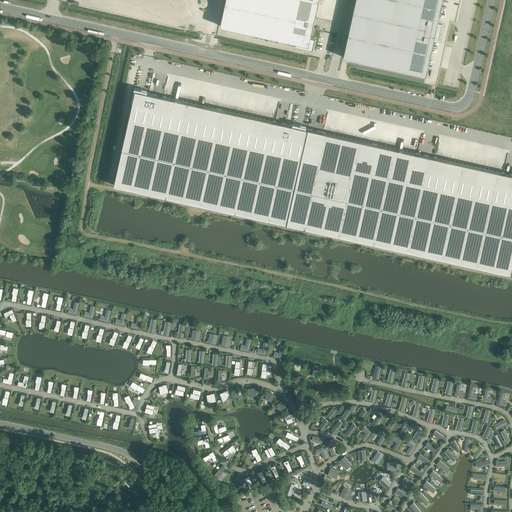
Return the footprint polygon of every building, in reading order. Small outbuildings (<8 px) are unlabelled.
[(225,0),(220,26),(281,39),(289,41),(305,45),(305,47),(313,49),(316,38),(310,36),(318,0),(225,0)] [(440,31),(442,22),(437,21),(441,0),(355,0),(353,12),(430,29),(440,31)] [(425,75),(434,38),(438,39),(440,31),(430,29),(353,12),(343,57),(423,74),(425,75)] [(511,174),(510,174),(506,173),(433,156),(429,155),(424,154),(420,154),(375,144),(374,143),(305,128),(304,128),(304,127),(294,124),(293,125),(292,125),(290,124),(286,124),(282,123),(277,122),(220,109),(219,108),(161,96),(157,95),(153,94),(152,94),(149,93),(147,92),(145,92),(146,91),(135,89),(133,100),(132,102),(114,185),(511,274),(511,268),(511,174)] [(34,292),(28,290),(26,302),(31,303),(34,292)] [(40,306),(45,307),(48,296),(43,294),(40,306)] [(60,299),(52,297),(50,306),(59,307),(60,299)] [(68,313),(76,314),(79,303),(75,302),(73,309),(72,309),(72,308),(69,308),(68,313)] [(84,316),(92,318),(95,307),(91,306),(89,313),(88,313),(88,312),(85,311),(84,316)] [(99,320),(108,322),(111,310),(107,309),(105,317),(104,317),(104,316),(101,315),(99,320)] [(13,322),(17,320),(12,310),(4,313),(5,317),(10,315),(10,316),(11,318),(13,322)] [(115,324),(124,326),(126,314),(122,313),(120,320),(119,320),(116,319),(115,324)] [(131,327),(139,329),(142,317),(137,316),(136,324),(135,324),(135,323),(132,322),(131,327)] [(9,335),(10,328),(2,326),(1,333),(9,335)] [(96,341),(101,342),(104,329),(100,328),(98,334),(97,336),(97,335),(97,337),(96,341)] [(199,340),(201,331),(193,330),(191,339),(199,340)] [(118,333),(114,331),(112,338),(111,337),(111,339),(111,338),(110,340),(109,344),(114,345),(118,333)] [(215,344),(218,335),(210,333),(207,342),(215,344)] [(132,337),(128,335),(126,341),(125,341),(125,342),(124,342),(124,344),(122,347),(127,349),(132,337)] [(228,347),(231,337),(223,335),(221,346),(228,347)] [(135,347),(139,349),(144,339),(140,337),(138,343),(137,343),(137,345),(136,345),(135,347)] [(240,349),(248,351),(251,340),(247,339),(245,346),(244,346),(244,345),(241,345),(240,349)] [(155,343),(148,341),(146,351),(153,352),(155,343)] [(261,349),(258,348),(257,353),(265,355),(268,343),(264,342),(262,350),(261,350),(261,349)] [(282,358),(284,347),(280,346),(279,353),(277,353),(278,352),(274,352),(273,357),(282,358)] [(142,358),(136,363),(146,373),(150,368),(142,358)] [(159,375),(161,363),(156,361),(152,374),(159,375)] [(3,382),(11,384),(14,373),(10,372),(9,376),(8,376),(8,378),(8,379),(4,378),(3,382)] [(138,373),(134,377),(141,384),(145,380),(138,373)] [(18,385),(26,387),(29,376),(25,375),(24,379),(23,379),(23,381),(23,382),(18,381),(18,385)] [(132,384),(128,389),(135,393),(138,390),(132,384)] [(166,384),(158,386),(161,394),(168,392),(166,384)] [(460,384),(459,384),(458,384),(457,384),(455,395),(463,397),(464,392),(461,392),(460,392),(461,385),(460,384)] [(177,389),(175,389),(176,390),(175,393),(178,394),(180,395),(180,394),(183,395),(184,391),(185,391),(186,387),(178,385),(177,389)] [(242,387),(234,388),(235,396),(237,396),(239,396),(243,395),(242,387)] [(474,387),(470,387),(468,398),(476,399),(477,395),(474,394),(474,395),(473,395),(474,387)] [(256,388),(248,388),(248,396),(251,396),(253,396),(256,396),(256,388)] [(201,391),(193,389),(193,393),(191,393),(190,397),(194,398),(195,399),(195,398),(199,399),(199,395),(200,395),(201,391)] [(227,390),(219,393),(223,401),(225,400),(227,400),(227,399),(230,398),(227,390)] [(488,398),(489,390),(485,390),(483,401),(491,403),(492,398),(489,397),(489,398),(488,398)] [(275,395),(268,391),(264,398),(266,399),(266,400),(268,400),(271,402),(275,395)] [(215,393),(206,394),(208,403),(210,402),(211,402),(212,402),(216,401),(215,393)] [(506,406),(507,401),(504,401),(503,401),(504,394),(503,394),(503,393),(502,393),(501,393),(500,393),(498,404),(506,406)] [(130,409),(134,407),(129,395),(124,397),(126,400),(126,402),(127,402),(127,403),(128,403),(130,409)] [(287,406),(282,400),(276,405),(277,407),(278,408),(279,408),(281,411),(287,406)] [(155,406),(147,404),(145,412),(153,414),(155,406)] [(334,406),(328,415),(331,417),(337,409),(334,406)] [(342,416),(345,419),(352,410),(348,408),(342,416)] [(367,412),(365,411),(366,410),(364,408),(362,411),(363,411),(360,415),(359,415),(356,419),(359,422),(367,412)] [(292,413),(284,417),(286,419),(285,419),(286,421),(288,424),(295,421),(292,413)] [(375,426),(382,416),(381,415),(381,414),(379,413),(377,415),(378,415),(375,419),(371,424),(375,426)] [(325,419),(319,428),(322,430),(328,421),(325,419)] [(495,424),(497,428),(507,423),(505,419),(495,424)] [(333,432),(335,433),(342,423),(339,420),(336,425),(333,429),(333,428),(331,431),(333,432)] [(390,431),(396,422),(393,420),(387,429),(390,431)] [(156,423),(148,425),(150,433),(158,431),(156,423)] [(349,436),(357,426),(353,423),(350,428),(347,432),(347,431),(345,434),(347,435),(348,435),(349,436)] [(207,433),(205,424),(201,425),(202,430),(201,430),(198,430),(195,431),(196,435),(207,433)] [(217,424),(213,425),(216,434),(226,430),(225,426),(221,427),(219,428),(220,428),(219,429),(217,424)] [(403,435),(409,426),(406,424),(400,433),(403,435)] [(491,428),(487,426),(483,436),(487,437),(491,428)] [(361,438),(364,441),(371,431),(364,427),(362,430),(364,432),(366,432),(361,438)] [(417,439),(423,430),(419,428),(413,437),(417,439)] [(380,445),(387,435),(380,430),(377,434),(380,436),(380,435),(381,436),(377,442),(378,443),(379,444),(380,444),(380,445)] [(501,432),(506,441),(510,439),(505,430),(501,432)] [(442,440),(444,437),(435,431),(433,434),(442,440)] [(291,433),(288,432),(286,436),(297,441),(299,437),(293,435),(293,434),(292,434),(292,433),(291,433)] [(228,434),(217,439),(218,443),(224,441),(225,441),(226,441),(227,440),(230,439),(228,434)] [(502,445),(497,434),(493,436),(499,447),(502,445)] [(397,450),(402,440),(394,436),(392,440),(395,442),(395,441),(396,442),(393,448),(394,449),(394,450),(395,450),(396,450),(397,450)] [(210,447),(208,438),(197,440),(198,445),(202,444),(204,444),(204,443),(205,443),(206,448),(210,447)] [(289,446),(279,439),(277,441),(287,450),(289,446)] [(409,440),(406,444),(409,446),(409,445),(410,446),(406,452),(409,454),(416,445),(409,440)] [(456,451),(460,449),(455,440),(451,442),(456,451)] [(337,445),(335,441),(327,445),(332,455),(336,453),(333,447),(334,446),(334,447),(337,445)] [(425,446),(434,452),(436,448),(428,443),(425,446)] [(235,449),(232,445),(222,453),(225,456),(230,452),(230,453),(231,452),(232,452),(233,451),(235,449)] [(476,458),(484,448),(480,445),(477,448),(478,449),(478,450),(477,450),(475,453),(474,453),(473,455),(473,456),(475,457),(476,458)] [(268,458),(275,454),(272,446),(269,448),(269,447),(268,448),(264,450),(268,458)] [(327,457),(323,447),(315,450),(317,454),(320,453),(319,452),(321,452),(324,459),(325,458),(326,458),(327,457)] [(262,460),(256,448),(252,450),(253,453),(253,454),(254,455),(254,456),(255,456),(258,462),(262,460)] [(456,458),(448,449),(445,452),(448,456),(451,459),(451,460),(452,461),(453,461),(454,460),(455,459),(456,458)] [(211,458),(214,461),(218,459),(213,451),(203,457),(206,461),(209,459),(210,458),(211,458)] [(377,463),(383,455),(378,451),(372,460),(377,463)] [(418,458),(426,463),(429,460),(420,454),(418,458)] [(305,465),(301,455),(297,457),(299,461),(302,467),(305,465)] [(351,464),(344,457),(340,461),(346,469),(351,464)] [(286,466),(289,472),(292,471),(288,460),(284,462),(286,466)] [(449,469),(449,468),(440,460),(437,464),(441,467),(445,470),(446,471),(447,471),(449,470),(449,469)] [(222,473),(226,468),(223,465),(214,474),(218,477),(220,475),(221,474),(222,473)] [(273,472),(276,477),(279,476),(278,472),(275,466),(271,467),(273,472)] [(419,475),(421,472),(412,466),(410,469),(419,475)] [(339,471),(331,468),(328,475),(336,478),(339,471)] [(262,471),(258,473),(260,477),(263,483),(266,481),(262,471)] [(442,480),(443,478),(433,471),(430,474),(433,477),(434,477),(435,476),(435,477),(438,480),(438,481),(440,482),(441,482),(442,480)] [(253,487),(249,476),(245,478),(247,483),(247,482),(250,488),(253,487)] [(379,481),(387,488),(391,483),(383,476),(379,481)] [(412,487),(414,483),(405,478),(403,481),(412,487)] [(435,490),(436,489),(426,481),(423,485),(426,488),(427,487),(428,487),(428,488),(431,490),(431,491),(432,492),(433,492),(435,491),(435,490)] [(294,485),(288,483),(285,493),(291,494),(294,485)] [(347,498),(351,490),(344,487),(340,495),(347,498)] [(379,499),(377,489),(370,490),(373,500),(379,499)] [(404,498),(407,495),(398,489),(395,492),(404,498)] [(359,501),(367,500),(365,491),(358,492),(359,501)] [(427,502),(428,501),(420,492),(417,495),(423,502),(425,504),(426,504),(427,502)] [(390,501),(388,504),(397,510),(399,507),(390,501)] [(420,511),(421,511),(413,502),(410,506),(412,509),(413,509),(414,509),(414,510),(415,511),(420,511)]
